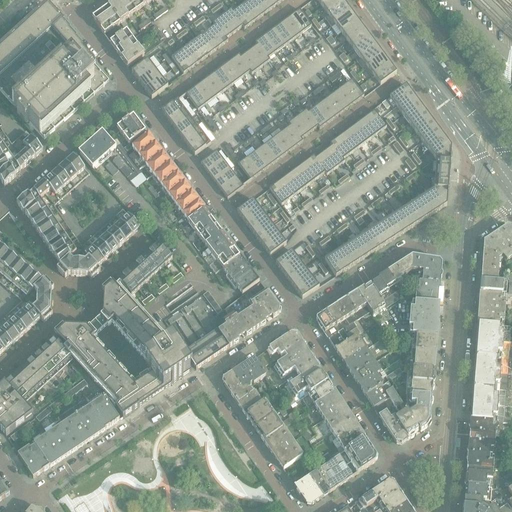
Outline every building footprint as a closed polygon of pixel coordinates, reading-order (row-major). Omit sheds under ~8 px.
[(136,13),(126,0),(118,0),(116,2),(114,4),(108,7),(120,24),(121,24),(128,19),(136,13)] [(151,2),(149,0),(126,0),(136,13),(143,8),(151,2)] [(271,10),(263,0),(251,0),(250,1),(262,17),(271,10)] [(279,4),(276,0),(263,0),(271,10),(279,4)] [(329,16),(344,5),(340,0),(332,0),(323,7),(329,15),(329,16)] [(262,17),(250,1),(241,7),(253,23),(262,17)] [(336,24),(351,13),(344,5),(329,16),(329,15),(325,18),(331,26),(331,27),(335,24),(336,24)] [(109,33),(120,24),(108,7),(107,8),(102,12),(98,15),(95,17),(96,19),(93,21),(110,44),(115,41),(109,33)] [(253,23),(241,7),(233,14),(243,27),(245,30),(253,23)] [(108,83),(93,67),(95,65),(87,58),(88,57),(81,49),(82,49),(75,41),(76,40),(68,32),(69,32),(62,24),(63,23),(57,17),(58,17),(51,9),(31,27),(29,24),(0,50),(0,91),(20,113),(17,116),(24,125),(25,125),(28,123),(44,140),(108,83)] [(243,27),(233,14),(231,11),(222,18),(234,34),(243,27)] [(299,12),(290,19),(302,35),(311,28),(299,12)] [(342,33),(357,22),(351,13),(336,24),(342,33)] [(222,18),(214,24),(215,26),(226,40),(234,34),(222,18)] [(290,19),(282,25),(293,41),(302,35),(290,19)] [(349,42),(364,31),(357,22),(342,33),(349,42)] [(282,25),(273,31),(285,48),(293,41),(282,25)] [(226,40),(215,26),(207,33),(219,49),(227,42),(226,40)] [(164,39),(155,27),(151,30),(160,41),(163,39),(164,39)] [(273,31),(264,38),(276,54),(285,48),(273,31)] [(355,50),(370,39),(364,31),(349,42),(355,50)] [(144,57),(132,41),(126,32),(115,41),(110,44),(110,45),(116,53),(117,55),(120,58),(122,62),(127,68),(128,69),(144,57)] [(219,49),(207,33),(198,39),(210,55),(219,49)] [(264,38),(255,44),(269,63),(270,62),(268,60),(276,54),(264,38)] [(210,55),(198,39),(189,46),(201,62),(210,55)] [(362,59),(377,48),(370,39),(355,50),(362,59)] [(255,44),(255,45),(257,47),(248,53),(260,69),(269,63),(255,44)] [(201,62),(189,46),(181,52),(193,68),(201,62)] [(366,69),(383,57),(377,48),(362,59),(362,60),(358,63),(364,71),(366,69)] [(193,68),(181,52),(172,59),(184,75),(193,68)] [(248,53),(240,59),(239,57),(238,57),(252,76),(260,69),(248,53)] [(238,57),(229,64),(241,80),(249,74),(251,76),(252,76),(238,57)] [(375,76),(390,65),(383,57),(366,69),(373,78),(375,77),(375,76)] [(154,71),(147,61),(131,73),(138,83),(154,71)] [(229,64),(221,70),(233,86),(241,80),(229,64)] [(396,75),(390,65),(375,76),(375,77),(381,86),(396,75)] [(221,70),(212,76),(224,93),(233,86),(221,70)] [(145,92),(161,80),(154,71),(138,83),(145,92)] [(503,72),(496,79),(501,83),(507,76),(503,72)] [(212,76),(203,83),(215,99),(224,93),(212,76)] [(167,88),(161,80),(145,92),(151,100),(167,88)] [(351,82),(342,88),(354,105),(363,98),(351,82)] [(203,83),(195,89),(206,105),(215,99),(203,83)] [(395,108),(412,96),(405,87),(388,100),(395,108)] [(342,88),(334,95),(346,111),(354,105),(342,88)] [(195,89),(185,96),(188,100),(192,104),(195,109),(197,112),(206,105),(195,89)] [(334,95),(325,101),(337,117),(346,111),(334,95)] [(418,104),(412,96),(395,108),(401,117),(418,104)] [(184,110),(177,101),(161,113),(168,122),(184,110)] [(325,101),(316,108),(328,124),(337,117),(325,101)] [(390,108),(386,102),(382,105),(386,110),(390,108)] [(407,126),(425,113),(418,104),(401,117),(407,126)] [(316,108),(308,114),(306,111),(306,112),(320,130),(328,124),(316,108)] [(191,119),(184,110),(168,122),(174,131),(191,119)] [(306,112),(297,118),(309,134),(317,128),(319,131),(320,130),(306,112)] [(374,113),(365,119),(377,135),(386,129),(374,113)] [(414,134),(431,122),(425,113),(407,126),(414,134)] [(145,133),(139,125),(135,119),(133,121),(131,118),(111,133),(114,137),(119,133),(129,146),(145,133)] [(297,118),(288,125),(302,143),(303,143),(301,140),(309,134),(297,118)] [(197,127),(191,119),(174,131),(181,139),(197,127)] [(377,135),(365,119),(356,126),(368,142),(377,135)] [(420,143),(438,130),(431,122),(414,134),(420,143)] [(288,125),(290,128),(281,134),(294,150),(302,143),(288,125)] [(368,142),(356,126),(348,132),(360,148),(368,142)] [(204,136),(197,127),(181,139),(187,148),(204,136)] [(427,152),(444,139),(438,130),(420,143),(427,152)] [(92,169),(118,147),(120,145),(114,137),(109,140),(102,132),(78,153),(84,160),(92,169)] [(360,148),(348,132),(339,138),(351,155),(360,148)] [(281,134),(273,140),(285,156),(294,150),(281,134)] [(145,167),(162,154),(148,135),(132,148),(135,154),(134,155),(134,154),(129,157),(139,171),(145,167)] [(210,145),(204,136),(187,148),(194,157),(210,145)] [(330,145),(332,147),(342,161),(351,155),(339,138),(330,145)] [(30,139),(23,146),(26,150),(27,151),(28,151),(35,159),(43,152),(37,145),(31,139),(30,139)] [(434,161),(451,148),(444,139),(427,152),(434,161)] [(273,140),(264,146),(276,163),(285,156),(273,140)] [(264,146),(255,153),(267,169),(276,163),(264,146)] [(4,147),(0,149),(0,162),(4,160),(10,156),(4,147)] [(344,163),(342,161),(332,147),(323,154),(335,170),(344,163)] [(446,207),(451,148),(434,161),(432,187),(445,208),(446,207)] [(24,154),(14,162),(20,171),(22,170),(35,159),(28,151),(27,151),(24,154)] [(223,162),(216,153),(200,165),(207,174),(223,162)] [(255,153),(247,159),(259,176),(267,169),(255,153)] [(152,176),(169,163),(162,154),(145,167),(152,176)] [(335,170),(323,154),(315,160),(325,174),(327,176),(335,170)] [(4,160),(0,162),(0,175),(9,167),(14,162),(10,156),(4,160)] [(81,166),(73,157),(66,164),(74,173),(81,166)] [(147,181),(139,171),(129,157),(128,158),(129,158),(125,161),(134,173),(134,174),(127,179),(136,189),(147,181)] [(125,167),(122,164),(119,160),(117,158),(114,160),(112,162),(120,171),(125,167)] [(325,174),(315,160),(313,158),(304,164),(316,180),(325,174)] [(247,159),(238,166),(240,169),(243,174),(247,179),(250,182),(259,176),(247,159)] [(0,181),(4,187),(15,177),(15,176),(19,173),(19,172),(20,171),(14,162),(9,167),(0,175),(0,181)] [(223,162),(207,174),(214,183),(230,171),(223,162)] [(161,187),(177,174),(169,163),(152,176),(161,187)] [(74,173),(66,164),(58,170),(66,179),(74,173)] [(118,172),(110,164),(105,169),(113,177),(118,172)] [(316,180),(304,164),(296,171),(308,187),(316,180)] [(66,179),(58,170),(51,176),(59,185),(66,179)] [(230,171),(214,183),(220,191),(236,179),(230,171)] [(308,187),(296,171),(287,177),(299,193),(308,187)] [(168,197),(185,184),(177,174),(161,187),(168,197)] [(59,185),(51,176),(44,183),(52,192),(59,185)] [(299,193),(287,177),(278,184),(290,200),(299,193)] [(236,179),(220,191),(227,201),(243,188),(236,179)] [(40,200),(51,191),(52,192),(44,183),(33,192),(40,200)] [(175,206),(192,193),(185,184),(168,197),(175,206)] [(290,200),(278,184),(270,190),(281,206),(290,200)] [(445,208),(432,187),(431,191),(424,195),(436,213),(445,208)] [(40,200),(33,192),(28,196),(28,195),(16,205),(23,215),(35,205),(40,200)] [(182,216),(200,203),(192,193),(175,206),(182,216)] [(436,213),(424,195),(415,201),(427,219),(436,213)] [(243,222),(259,210),(253,201),(237,213),(243,222)] [(427,219),(415,201),(406,207),(417,225),(427,219)] [(188,223),(204,210),(205,210),(200,203),(182,216),(188,223)] [(42,215),(35,205),(23,215),(23,216),(24,215),(30,223),(42,215)] [(417,225),(406,207),(397,213),(408,231),(417,225)] [(218,229),(214,225),(214,224),(209,217),(204,210),(188,223),(188,224),(211,255),(227,242),(218,229)] [(250,231),(266,218),(259,210),(243,222),(250,231)] [(176,221),(169,211),(166,214),(173,223),(176,221)] [(408,231),(397,213),(388,219),(399,237),(408,231)] [(48,224),(42,215),(30,223),(36,232),(48,224)] [(256,239),(272,227),(266,218),(250,231),(256,239)] [(399,237),(388,219),(379,225),(390,243),(399,237)] [(140,229),(132,220),(125,227),(133,236),(140,229)] [(54,233),(48,224),(36,232),(42,241),(54,233)] [(390,243),(379,225),(369,231),(381,249),(390,243)] [(133,236),(125,227),(117,233),(126,242),(133,236)] [(263,248),(279,236),(272,227),(256,239),(263,248)] [(511,230),(505,229),(485,242),(483,246),(483,254),(491,254),(499,264),(499,263),(503,260),(504,261),(506,264),(511,259),(511,230)] [(381,249),(369,231),(360,236),(372,255),(381,249)] [(60,242),(54,233),(42,241),(48,250),(60,242)] [(126,242),(117,233),(110,240),(119,249),(126,242)] [(286,245),(279,236),(263,248),(270,257),(286,245)] [(372,255),(360,236),(351,242),(363,260),(372,255)] [(119,249),(110,240),(103,246),(111,255),(119,249)] [(66,250),(60,242),(48,250),(54,259),(66,250)] [(215,275),(222,270),(239,257),(227,242),(211,255),(217,262),(209,268),(215,275)] [(363,260),(351,242),(342,248),(354,266),(363,260)] [(172,260),(158,245),(151,251),(165,266),(172,260)] [(111,255),(103,246),(96,252),(104,262),(111,255)] [(0,265),(9,255),(0,248),(0,265)] [(354,266),(342,248),(333,254),(345,272),(354,266)] [(57,270),(71,257),(66,250),(54,259),(60,267),(56,270),(57,270)] [(165,266),(151,251),(145,258),(158,272),(165,266)] [(104,262),(96,252),(89,259),(97,268),(104,262)] [(298,261),(291,253),(275,265),(282,273),(298,261)] [(345,272),(333,254),(324,260),(336,278),(345,272)] [(497,284),(499,264),(491,254),(483,254),(480,283),(497,284)] [(0,266),(8,273),(17,262),(9,255),(0,265),(0,266)] [(72,277),(73,262),(70,259),(71,258),(71,257),(57,270),(64,279),(67,276),(71,277),(72,277)] [(259,283),(246,265),(240,257),(239,258),(239,257),(222,270),(242,296),(259,283)] [(145,258),(138,264),(152,279),(158,272),(145,258)] [(423,273),(425,260),(414,258),(410,259),(387,274),(395,285),(403,280),(402,278),(410,272),(423,273)] [(100,272),(97,268),(89,259),(85,263),(84,277),(85,277),(89,277),(91,280),(100,272)] [(440,286),(442,267),(442,265),(439,262),(425,260),(423,273),(422,284),(440,286)] [(288,282),(304,270),(298,261),(282,273),(288,282)] [(16,280),(25,269),(17,262),(8,273),(16,280)] [(85,263),(73,262),(72,277),(84,277),(85,263)] [(138,264),(131,270),(145,285),(152,279),(138,264)] [(25,287),(34,276),(25,269),(16,280),(25,287)] [(131,270),(125,276),(138,291),(145,285),(131,270)] [(295,290),(311,278),(304,270),(288,282),(295,290)] [(404,299),(395,285),(387,274),(378,279),(396,305),(404,299)] [(32,293),(42,283),(34,276),(25,287),(32,293)] [(125,276),(117,282),(131,297),(138,291),(125,276)] [(319,289),(311,278),(295,290),(302,300),(319,289)] [(506,296),(506,278),(499,285),(497,284),(480,283),(480,294),(506,296)] [(396,305),(378,279),(370,285),(387,311),(396,305)] [(54,289),(46,280),(42,283),(32,293),(34,292),(37,295),(51,296),(51,295),(51,291),(54,289)] [(118,405),(115,408),(123,420),(158,396),(192,373),(173,346),(169,348),(110,283),(101,291),(103,294),(102,315),(100,318),(96,321),(86,330),(65,329),(62,326),(53,334),(118,405)] [(439,306),(440,294),(440,286),(422,284),(419,284),(418,291),(416,291),(415,305),(439,306)] [(387,311),(370,285),(357,293),(370,314),(372,317),(380,312),(381,314),(374,318),(378,325),(387,319),(388,321),(392,319),(387,311)] [(279,310),(265,291),(259,295),(260,297),(255,300),(249,292),(244,296),(249,304),(250,306),(253,309),(245,315),(256,330),(266,324),(265,323),(272,318),(272,319),(278,315),(279,310)] [(208,293),(203,296),(217,315),(222,312),(208,293)] [(377,326),(369,314),(370,314),(357,293),(347,300),(360,320),(362,319),(369,330),(371,333),(380,328),(379,326),(378,326),(377,326)] [(504,322),(505,302),(506,296),(480,294),(477,326),(503,328),(504,322)] [(50,308),(51,296),(37,295),(36,307),(50,308)] [(360,320),(347,300),(336,307),(349,327),(353,324),(357,329),(356,329),(360,336),(369,330),(362,319),(360,320)] [(439,306),(415,305),(412,304),(411,311),(410,311),(409,320),(437,322),(439,306)] [(52,315),(50,313),(50,309),(50,308),(36,307),(32,311),(40,320),(43,323),(52,315)] [(349,327),(336,307),(326,313),(335,328),(339,333),(349,327)] [(40,320),(32,311),(25,318),(33,326),(40,320)] [(228,316),(225,311),(219,315),(223,319),(228,316)] [(335,328),(326,313),(319,317),(318,318),(319,318),(317,323),(325,334),(328,340),(339,333),(335,328)] [(246,337),(256,330),(245,315),(242,317),(240,314),(235,317),(233,314),(222,322),(226,327),(218,332),(218,333),(218,334),(218,333),(228,349),(239,342),(238,341),(242,338),(245,336),(246,337)] [(33,326),(25,318),(18,324),(26,333),(33,326)] [(436,338),(437,322),(409,320),(409,329),(408,336),(436,338)] [(26,333),(18,324),(11,330),(19,339),(26,333)] [(357,338),(360,336),(356,329),(357,329),(353,324),(349,327),(339,333),(328,340),(336,352),(357,338)] [(511,344),(509,344),(510,329),(503,328),(477,326),(475,358),(511,360),(511,344)] [(19,339),(11,330),(4,337),(12,346),(19,339)] [(228,349),(218,333),(218,334),(218,333),(218,332),(217,331),(208,337),(220,354),(228,349)] [(284,356),(301,343),(297,336),(292,335),(269,350),(273,356),(278,353),(281,358),(284,356)] [(435,356),(436,338),(408,336),(407,354),(411,354),(435,356)] [(12,346),(4,337),(0,340),(0,347),(5,352),(12,346)] [(220,354),(208,337),(200,342),(212,360),(220,354)] [(353,378),(374,364),(357,338),(336,352),(353,378)] [(71,359),(68,356),(54,340),(0,389),(0,430),(6,437),(33,417),(21,404),(71,359)] [(212,360),(200,342),(192,348),(204,365),(212,360)] [(276,373),(308,353),(301,343),(284,356),(287,360),(276,367),(273,369),(276,373)] [(204,365),(192,348),(184,353),(196,371),(204,365)] [(321,373),(314,363),(308,353),(276,373),(271,377),(274,381),(279,378),(280,380),(284,378),(294,371),(300,380),(281,392),(284,397),(321,373)] [(434,372),(435,356),(411,354),(410,365),(412,365),(411,371),(434,372)] [(271,377),(265,367),(258,358),(232,375),(242,389),(248,385),(250,386),(252,385),(253,386),(264,379),(266,380),(265,381),(272,392),(279,388),(274,381),(271,377)] [(511,392),(511,360),(475,358),(472,390),(511,392)] [(381,387),(387,383),(393,380),(402,374),(399,369),(382,380),(378,375),(380,374),(374,364),(353,378),(366,397),(373,410),(389,400),(381,387)] [(87,375),(83,371),(78,374),(83,379),(87,375)] [(432,398),(433,378),(434,372),(411,371),(409,371),(407,392),(408,393),(408,397),(409,397),(432,398)] [(334,392),(327,383),(321,373),(284,397),(285,398),(289,403),(294,400),(307,391),(310,396),(302,401),(308,411),(314,407),(313,406),(334,392)] [(262,405),(254,394),(254,393),(252,394),(250,390),(250,386),(248,385),(242,389),(232,375),(225,380),(224,386),(245,416),(262,405)] [(419,432),(407,414),(405,411),(387,383),(381,387),(389,400),(400,417),(395,420),(407,439),(411,439),(414,437),(415,434),(419,432)] [(511,418),(511,419),(511,401),(511,392),(472,390),(470,422),(502,425),(510,425),(511,425),(511,418)] [(119,422),(106,402),(100,392),(85,401),(106,431),(119,422)] [(352,421),(334,392),(313,406),(314,407),(332,434),(352,421)] [(430,424),(432,398),(409,397),(408,403),(407,414),(419,432),(420,433),(427,428),(430,424)] [(106,431),(85,401),(57,420),(62,427),(78,450),(106,431)] [(265,403),(262,405),(245,416),(264,443),(284,430),(265,403)] [(407,439),(395,420),(394,418),(391,421),(386,414),(390,412),(384,403),(373,410),(396,444),(401,445),(407,442),(405,440),(407,439)] [(299,418),(295,412),(288,417),(292,423),(299,418)] [(364,440),(352,421),(332,434),(344,453),(364,440)] [(494,457),(495,437),(501,438),(502,425),(470,422),(468,455),(494,457)] [(78,450),(62,427),(34,445),(49,469),(78,450)] [(303,457),(293,443),(284,430),(264,443),(283,471),(303,457)] [(311,439),(306,432),(301,435),(306,442),(311,439)] [(329,494),(375,463),(376,458),(364,440),(344,453),(332,461),(325,466),(315,473),(329,494)] [(49,469),(34,445),(18,456),(28,472),(33,479),(42,473),(43,473),(49,469)] [(328,454),(320,459),(325,466),(332,461),(328,454)] [(493,470),(494,457),(468,455),(466,474),(481,475),(481,469),(493,470)] [(329,494),(315,473),(310,465),(302,470),(308,479),(295,488),(306,505),(311,506),(329,494)] [(492,484),(493,470),(481,469),(481,475),(466,474),(465,487),(491,490),(492,484)] [(378,507),(399,493),(393,485),(388,483),(371,495),(378,507)] [(511,488),(509,491),(507,489),(506,490),(504,486),(498,489),(501,494),(501,493),(511,509),(511,488)] [(489,504),(491,490),(465,487),(464,501),(489,504)] [(395,511),(407,505),(399,493),(378,507),(381,511),(395,511)] [(367,511),(371,511),(378,507),(371,495),(356,505),(360,511),(362,510),(366,510),(367,511)] [(496,511),(499,510),(494,502),(490,505),(489,504),(464,501),(463,511),(496,511)]
